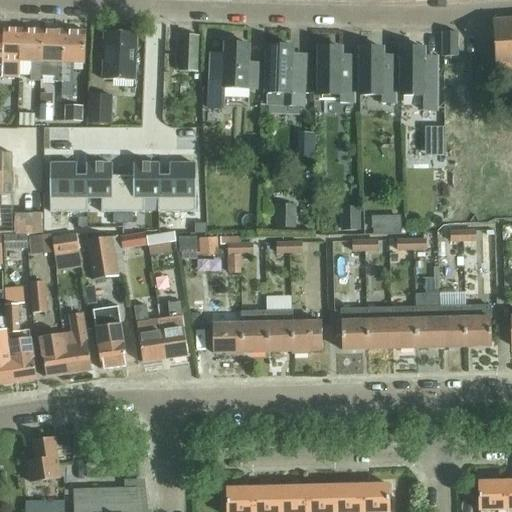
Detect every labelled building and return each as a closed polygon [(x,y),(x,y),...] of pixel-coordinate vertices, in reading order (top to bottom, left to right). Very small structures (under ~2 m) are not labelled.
[(511,19),(493,21),(496,77),(511,75),(511,19)] [(19,78),(20,62),(21,29),(3,28),(3,37),(2,67),(1,77),(19,78)] [(42,30),(21,29),(20,62),(31,62),(31,81),(41,81),(41,76),(42,30)] [(64,31),(42,30),(41,76),(55,77),(55,82),(62,82),(64,31)] [(86,31),(64,31),(62,82),(62,96),(73,97),(73,82),(74,72),(82,72),(83,64),(85,64),(86,31)] [(137,33),(105,32),(103,80),(135,81),(137,33)] [(457,34),(444,33),(443,57),(457,57),(457,34)] [(179,72),(197,73),(198,37),(181,36),(179,72)] [(223,110),(224,89),(260,90),(261,64),(249,64),(249,45),(225,44),(224,55),(211,54),(209,109),(223,110)] [(305,95),(306,56),(293,55),(293,47),(267,46),(265,93),(267,94),(266,107),(304,108),(305,95)] [(341,48),(319,48),(318,96),(340,96),(340,103),(354,104),(355,58),(341,58),(341,48)] [(396,58),(383,58),(383,48),(360,48),(360,96),(382,96),(381,104),(396,104),(396,58)] [(437,58),(424,58),(424,48),(402,48),(401,96),(423,96),(423,111),(437,111),(437,58)] [(474,108),(473,90),(456,90),(456,109),(474,108)] [(88,123),(111,124),(112,96),(89,95),(88,123)] [(39,122),(52,122),(53,105),(40,105),(39,122)] [(64,121),(83,122),(83,106),(65,105),(64,121)] [(18,127),(35,127),(35,115),(19,114),(18,127)] [(471,144),(471,114),(447,114),(447,145),(471,144)] [(0,195),(12,195),(12,153),(0,153),(0,195)] [(511,154),(498,156),(500,174),(511,173),(511,154)] [(86,165),(86,177),(87,177),(87,199),(88,199),(101,199),(101,214),(123,214),(123,177),(113,177),(113,165),(103,165),(103,164),(102,164),(102,165),(97,165),(97,164),(96,164),(96,165),(86,165)] [(145,199),(158,199),(159,199),(159,177),(160,177),(160,165),(150,165),(150,164),(149,164),(149,165),(144,165),(144,164),(142,164),(142,165),(133,165),(133,177),(123,177),(123,214),(145,214),(145,199)] [(87,177),(86,177),(77,177),(77,165),(50,165),(50,213),(88,213),(88,199),(87,199),(87,177)] [(159,199),(158,199),(158,213),(196,213),(196,165),(169,165),(169,177),(160,177),(159,177),(159,199)] [(12,195),(0,195),(0,231),(44,232),(44,212),(12,211),(12,195)] [(296,230),(296,206),(275,206),(275,230),(296,230)] [(340,232),(361,232),(360,208),(340,208),(340,232)] [(113,224),(123,224),(123,214),(113,214),(113,224)] [(123,214),(123,224),(133,224),(133,214),(123,214)] [(400,217),(373,218),(374,236),(400,236),(399,229),(401,229),(400,217)] [(87,218),(78,218),(78,219),(78,229),(88,228),(88,218),(87,218)] [(194,235),(207,235),(207,224),(194,224),(194,235)] [(464,243),(463,231),(450,232),(451,244),(464,243)] [(463,231),(464,243),(476,243),(476,231),(463,231)] [(147,248),(176,243),(174,232),(145,237),(147,248)] [(133,235),(121,237),(122,246),(123,250),(146,247),(144,234),(133,235)] [(53,254),(50,235),(29,238),(31,257),(53,254)] [(79,253),(76,235),(52,239),(54,256),(79,253)] [(4,236),(4,250),(27,249),(27,236),(4,236)] [(121,246),(122,246),(121,237),(87,241),(93,282),(118,278),(126,274),(121,246)] [(196,237),(179,238),(179,253),(197,253),(196,237)] [(214,239),(197,239),(198,256),(215,255),(214,239)] [(411,240),(412,252),(426,252),(426,239),(411,240)] [(412,252),(411,240),(396,240),(397,253),(412,252)] [(365,252),(365,241),(353,241),(353,252),(365,252)] [(365,241),(365,252),(378,252),(378,241),(365,241)] [(289,243),(289,254),(302,254),(302,242),(289,243)] [(289,254),(289,243),(277,243),(277,255),(289,254)] [(240,245),(240,255),(253,255),(253,244),(240,245)] [(240,255),(240,245),(228,245),(228,256),(240,255)] [(240,255),(228,256),(228,274),(241,274),(240,255)] [(398,255),(390,255),(390,264),(398,264),(398,255)] [(31,315),(45,314),(44,284),(30,285),(31,315)] [(159,320),(166,361),(188,358),(180,303),(168,305),(170,318),(159,320)] [(15,384),(36,381),(32,353),(29,332),(19,334),(17,306),(5,307),(8,335),(15,384)] [(166,361),(159,320),(149,322),(146,306),(135,308),(143,365),(166,361)] [(492,347),(492,319),(491,306),(466,307),(467,347),(492,347)] [(417,308),(418,349),(442,348),(441,307),(417,308)] [(441,307),(442,348),(467,347),(466,307),(441,307)] [(119,308),(94,312),(103,371),(127,367),(119,308)] [(392,309),(393,349),(418,349),(417,308),(392,309)] [(369,350),(368,309),(341,310),(341,327),(343,327),(344,350),(369,350)] [(368,309),(369,350),(393,349),(392,309),(368,309)] [(267,312),(268,353),(292,352),(292,354),(295,354),(294,323),(293,323),(292,311),(267,312)] [(240,325),(241,356),(244,356),(244,353),(268,353),(267,312),(241,313),(242,325),(240,325)] [(63,336),(69,376),(91,373),(83,315),(69,317),(72,335),(63,336)] [(294,323),(295,354),(310,354),(310,352),(323,351),(322,323),(294,323)] [(241,356),(240,325),(213,325),(213,354),(225,354),(225,356),(241,356)] [(7,332),(0,332),(0,386),(15,384),(8,335),(7,332)] [(69,376),(63,336),(40,339),(46,379),(69,376)] [(62,479),(61,467),(56,438),(34,441),(37,462),(28,463),(31,484),(62,479)] [(480,511),(508,511),(507,483),(480,484),(480,511)] [(363,511),(363,486),(337,487),(337,511),(363,511)] [(391,511),(391,486),(363,486),(363,511),(391,511)] [(310,511),(310,487),(283,488),(283,511),(310,511)] [(337,511),(337,487),(310,487),(310,511),(337,511)] [(141,511),(139,488),(75,490),(75,511),(141,511)] [(283,511),(283,488),(256,489),(256,511),(283,511)] [(228,511),(256,511),(256,489),(228,489),(228,511)] [(64,511),(64,502),(26,502),(26,511),(64,511)]
